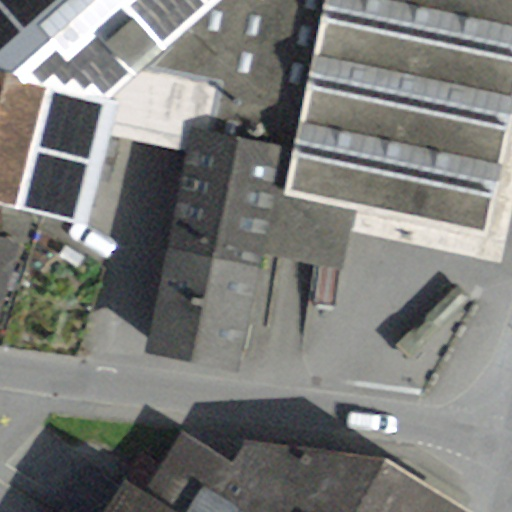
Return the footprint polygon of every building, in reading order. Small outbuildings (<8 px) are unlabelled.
[(109,138),(119,98),(230,0),(0,0),(0,207),(88,229),(109,138)] [(184,153),(144,359),(241,373),(266,259),(345,275),(353,235),(357,218),(283,202),(324,0),(230,0),(119,98),(109,138),(184,153)] [(511,0),(324,0),(283,202),(357,218),(353,235),(501,265),(511,215),(511,0)] [(0,314),(21,248),(0,241),(0,314)] [(467,511),(387,463),(245,443),(234,465),(183,434),(143,496),(127,485),(109,511),(467,511)]
